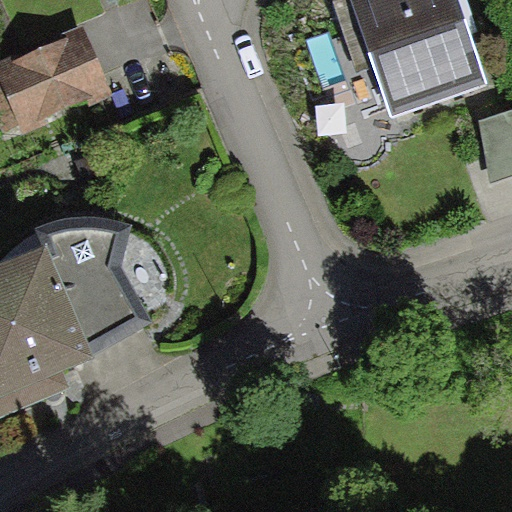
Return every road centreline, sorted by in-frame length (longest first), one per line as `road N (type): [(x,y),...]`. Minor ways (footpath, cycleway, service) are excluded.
road 1 (residential): [(189,0),(327,335)]
road 2 (residential): [(0,486),(327,335)]
road 3 (residential): [(327,335),(511,268)]
